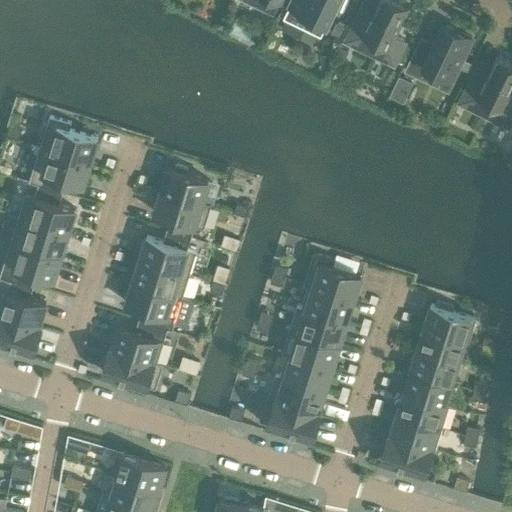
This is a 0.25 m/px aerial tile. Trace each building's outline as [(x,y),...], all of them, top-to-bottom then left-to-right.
[(249,0),(275,12),(280,0),(249,0)] [(291,0),(284,17),(321,35),(337,0),(291,0)] [(378,0),(372,14),(360,8),(345,40),(395,63),(406,39),(395,33),(408,5),(398,0),(378,0)] [(418,43),(406,69),(429,80),(434,70),(452,79),(473,36),(443,22),(430,49),(418,43)] [(511,61),(511,60),(497,54),(486,75),(475,70),(459,101),(509,125),(511,118),(511,96),(509,95),(511,88),(511,61)] [(412,82),(399,75),(390,93),(403,99),(412,82)] [(72,120),(50,113),(41,144),(90,159),(98,135),(70,127),(72,120)] [(22,128),(10,125),(7,134),(19,137),(22,128)] [(90,159),(41,144),(30,179),(39,182),(63,190),(66,178),(83,183),(90,159)] [(175,167),(168,165),(162,187),(202,199),(209,178),(187,171),(188,167),(176,163),(175,167)] [(63,190),(39,182),(35,194),(26,191),(19,215),(68,230),(76,206),(59,201),(63,190)] [(202,199),(162,187),(154,211),(171,216),(167,227),(191,235),(195,223),(204,226),(211,202),(202,199)] [(252,207),(239,203),(236,212),(249,216),(252,207)] [(68,230),(19,215),(11,238),(61,253),(68,230)] [(191,235),(167,227),(163,239),(147,234),(140,256),(190,272),(197,249),(188,246),(191,235)] [(61,253),(11,238),(0,273),(34,284),(37,272),(54,277),(61,253)] [(335,257),(313,251),(303,283),(308,284),(353,298),(361,273),(333,264),(335,257)] [(190,272),(140,256),(133,278),(183,294),(190,272)] [(288,266),(276,263),(273,271),(285,275),(288,266)] [(285,275),(273,271),(271,280),(283,284),(285,275)] [(34,284),(0,273),(0,274),(0,310),(39,323),(46,300),(30,295),(34,284)] [(183,294),(133,278),(126,301),(142,306),(139,318),(168,327),(172,328),(183,294)] [(228,284),(215,280),(212,288),(225,292),(228,284)] [(353,298),(308,284),(302,305),(347,319),(353,298)] [(435,303),(431,302),(424,326),(464,338),(469,340),(477,316),(453,308),(454,304),(436,299),(435,303)] [(302,305),(297,304),(290,327),(339,343),(347,319),(302,305)] [(275,313),(262,309),(259,317),(272,321),(275,313)] [(0,310),(0,338),(33,349),(41,324),(39,323),(0,310)] [(272,321),(259,317),(257,326),(269,330),(272,321)] [(168,327),(139,318),(135,329),(119,324),(112,346),(157,360),(168,327)] [(464,338),(424,326),(417,347),(458,359),(464,338)] [(339,343),(290,327),(282,351),(287,353),(332,367),(339,343)] [(497,336),(484,334),(483,343),(495,345),(497,336)] [(495,345),(483,343),(481,352),(493,354),(495,345)] [(112,346),(110,345),(103,370),(156,387),(163,362),(157,360),(112,346)] [(458,359),(417,347),(411,368),(451,381),(458,359)] [(332,367),(287,353),(280,374),(325,388),(332,367)] [(260,358),(248,354),(245,363),(257,367),(260,358)] [(257,367),(245,363),(242,372),(254,376),(257,367)] [(451,381),(411,368),(404,389),(445,402),(451,381)] [(280,374),(276,372),(269,394),(318,410),(325,388),(280,374)] [(475,379),(473,388),(487,390),(488,382),(475,379)] [(191,392),(179,388),(176,399),(188,402),(191,392)] [(473,388),(472,396),(485,399),(487,390),(473,388)] [(445,402),(404,389),(397,412),(442,426),(449,403),(445,402)] [(269,394),(267,394),(259,419),(312,436),(320,411),(318,410),(269,394)] [(245,408),(232,404),(229,416),(242,420),(242,419),(245,408)] [(442,426),(397,412),(391,433),(390,434),(432,447),(432,448),(435,449),(442,426)] [(44,425),(20,417),(16,430),(41,438),(44,425)] [(466,425),(465,433),(478,436),(480,427),(466,425)] [(93,439),(68,432),(66,445),(88,452),(93,439)] [(391,433),(389,432),(381,457),(425,471),(432,448),(432,447),(390,434),(391,433)] [(465,433),(463,441),(476,444),(478,436),(465,433)] [(166,464),(119,449),(111,472),(113,473),(114,472),(157,485),(157,486),(159,487),(166,464)] [(22,466),(12,464),(11,475),(21,476),(22,466)] [(32,467),(22,466),(21,476),(30,478),(32,467)] [(157,485),(114,472),(113,473),(108,491),(107,492),(151,506),(157,486),(157,485)] [(75,476),(66,473),(63,484),(72,487),(75,476)] [(469,479),(457,475),(454,486),(466,489),(469,479)] [(85,479),(75,476),(72,487),(82,490),(85,479)] [(108,491),(103,490),(96,511),(98,511),(148,511),(151,506),(107,492),(108,491)] [(225,498),(220,497),(217,511),(267,511),(269,506),(238,501),(239,498),(225,495),(225,498)]
